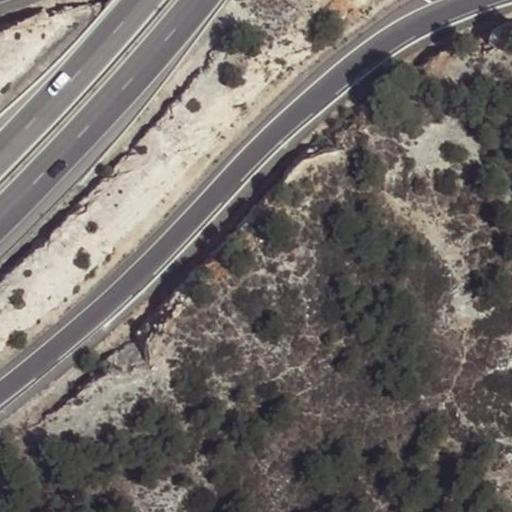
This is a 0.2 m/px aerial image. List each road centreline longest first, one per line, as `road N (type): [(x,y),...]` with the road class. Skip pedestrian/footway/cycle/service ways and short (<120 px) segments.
road 1 (trunk): [(0,392),(123,288),(358,60),(469,0)]
road 2 (trunk): [(0,218),(201,0)]
road 3 (trunk): [(145,0),(0,159)]
